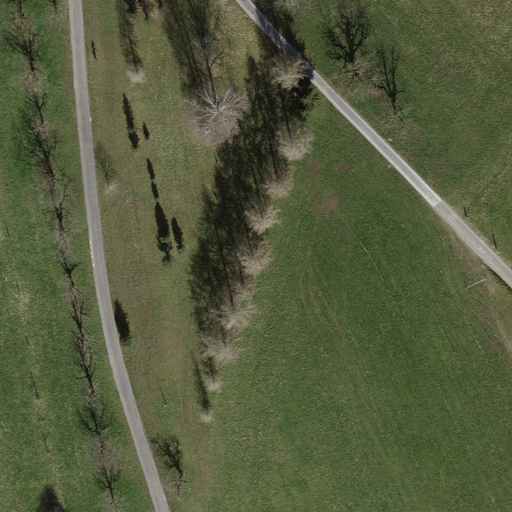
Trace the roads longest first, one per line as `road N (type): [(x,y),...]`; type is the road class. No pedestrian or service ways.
road 1 (track): [(161,511),(101,289),(75,0)]
road 2 (track): [(243,0),(511,281)]
road 3 (track): [(455,223),(511,351)]
